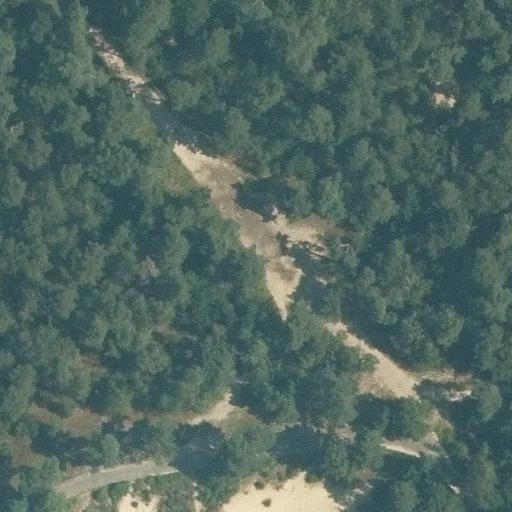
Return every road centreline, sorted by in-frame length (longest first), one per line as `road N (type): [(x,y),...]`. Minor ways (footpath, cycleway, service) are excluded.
road 1 (unknown): [(56,1),(439,416)]
road 2 (track): [(60,511),(95,494),(294,457),(439,416)]
